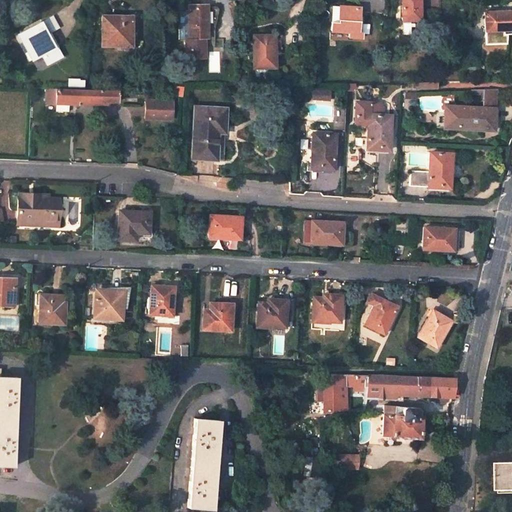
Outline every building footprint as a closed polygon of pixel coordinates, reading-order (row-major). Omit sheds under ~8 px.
[(401,0),(402,20),(407,20),(407,22),(409,22),(418,22),(418,20),(421,20),(420,0),(401,0)] [(188,8),(188,39),(208,38),(207,5),(195,5),(195,8),(188,8)] [(357,6),(332,5),(330,21),(332,22),(331,30),(349,31),(349,37),(361,38),(362,31),(358,31),(359,20),(360,8),(357,9),(357,6)] [(511,10),(485,11),(486,30),(511,29),(511,10)] [(134,16),(102,16),(101,46),(128,46),(128,26),(132,26),(134,26),(134,16)] [(40,22),(18,35),(31,61),(51,50),(44,37),(48,35),(40,22)] [(55,48),(48,35),(44,37),(51,50),(55,48)] [(253,35),(254,67),(275,67),(274,48),(274,35),(253,35)] [(46,89),(45,103),(55,104),(55,89),(46,89)] [(68,90),(68,104),(76,105),(76,101),(116,102),(117,91),(68,90)] [(171,100),(145,99),(145,118),(171,118),(171,100)] [(193,106),(191,158),(223,160),(226,107),(193,106)] [(492,109),(445,106),(444,117),(448,117),(447,127),(484,129),(484,127),(494,128),(495,118),(492,117),(492,109)] [(334,107),(333,132),(344,132),(345,107),(334,107)] [(370,142),(369,150),(377,150),(380,150),(380,147),(388,147),(390,115),(369,113),(368,142),(370,142)] [(335,134),(313,133),(312,165),(321,166),(321,168),(329,169),(329,162),(334,161),(335,134)] [(368,142),(367,151),(377,152),(377,150),(369,150),(370,142),(368,142)] [(451,153),(429,152),(428,171),(409,170),(409,186),(440,187),(440,185),(449,185),(451,153)] [(18,199),(17,224),(58,226),(59,200),(45,200),(46,194),(21,193),(21,199),(18,199)] [(119,210),(118,239),(135,240),(135,232),(148,233),(149,212),(119,210)] [(209,215),(208,237),(229,238),(229,234),(239,235),(240,226),(238,225),(238,216),(209,215)] [(311,220),(305,220),(303,242),(310,242),(311,220)] [(311,220),(310,242),(340,244),(340,242),(341,230),(340,230),(340,222),(311,220)] [(424,226),(422,249),(443,250),(443,246),(453,246),(454,237),(451,236),(452,228),(424,226)] [(340,242),(348,243),(349,231),(341,230),(340,242)] [(0,305),(13,306),(14,287),(11,287),(12,277),(15,278),(15,275),(1,275),(1,276),(0,276),(0,305)] [(151,285),(149,313),(172,314),(173,293),(176,293),(176,286),(151,285)] [(96,290),(94,317),(122,319),(124,290),(109,289),(109,292),(96,290)] [(40,294),(38,322),(64,323),(64,313),(61,313),(62,295),(40,294)] [(313,297),(312,321),(329,322),(329,321),(339,322),(340,304),(339,304),(340,295),(323,294),(323,297),(313,297)] [(376,297),(370,294),(366,302),(373,305),(373,303),(376,297)] [(387,302),(376,297),(373,303),(384,308),(386,304),(387,302)] [(258,302),(257,327),(274,328),(274,326),(285,326),(286,309),(284,308),(284,300),(267,299),(267,302),(258,302)] [(204,305),(203,330),(230,331),(231,314),(229,314),(229,302),(219,302),(219,303),(210,303),(210,305),(204,305)] [(373,305),(363,324),(382,333),(395,308),(386,304),(384,308),(373,303),(373,305)] [(442,316),(432,310),(429,316),(439,321),(441,318),(442,316)] [(429,316),(417,336),(435,346),(449,323),(441,318),(439,321),(429,316)] [(261,371),(262,384),(270,383),(269,371),(261,371)] [(296,372),(274,371),(274,375),(280,375),(280,381),(295,381),(296,372)] [(299,373),(298,383),(315,384),(315,374),(299,373)] [(367,396),(377,396),(376,399),(382,399),(382,397),(394,398),(403,399),(403,393),(420,394),(420,398),(430,398),(429,400),(436,400),(436,402),(450,403),(453,378),(354,373),(354,375),(317,373),(316,403),(323,403),(324,412),(346,410),(346,386),(353,385),(353,390),(362,391),(363,386),(364,386),(368,386),(367,395),(367,396)] [(0,376),(0,465),(13,466),(16,377),(0,376)] [(394,398),(393,406),(402,407),(403,399),(394,398)] [(284,403),(277,415),(291,425),(299,412),(291,407),(292,405),(289,403),(287,404),(284,403)] [(393,406),(376,404),(375,413),(382,414),(382,421),(377,421),(377,425),(382,426),(381,434),(384,434),(384,438),(389,438),(389,434),(392,435),(392,436),(419,438),(419,429),(422,429),(422,423),(430,423),(431,410),(420,410),(421,408),(402,407),(393,406)] [(446,414),(441,414),(437,440),(441,441),(440,447),(446,447),(449,417),(446,414)] [(194,418),(187,507),(212,509),(219,420),(194,418)] [(327,454),(325,468),(357,469),(358,454),(327,454)] [(325,468),(322,506),(352,509),(357,469),(325,468)]
